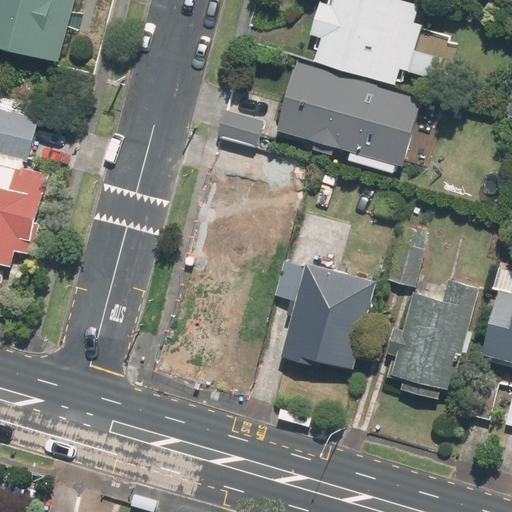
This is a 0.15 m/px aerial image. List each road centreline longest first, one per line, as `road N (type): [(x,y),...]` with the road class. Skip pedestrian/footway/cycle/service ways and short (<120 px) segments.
road 1 (tertiary): [(187,0),(75,417)]
road 2 (primary): [(75,417),(396,511)]
